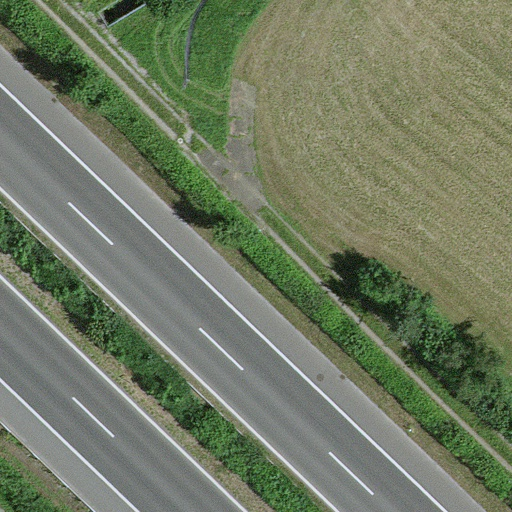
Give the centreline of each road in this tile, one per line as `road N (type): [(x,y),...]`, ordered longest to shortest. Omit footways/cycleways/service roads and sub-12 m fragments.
road 1 (track): [(26,0),(511,482)]
road 2 (motorway): [(377,511),(0,148)]
road 3 (motorway): [(0,357),(159,511)]
